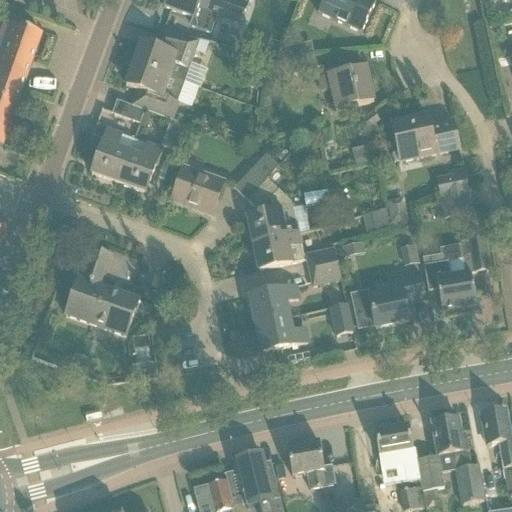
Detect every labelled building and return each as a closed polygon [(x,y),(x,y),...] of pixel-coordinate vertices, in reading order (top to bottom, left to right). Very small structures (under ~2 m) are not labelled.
[(242,26),(248,8),(250,0),(166,0),(163,10),(193,20),(191,28),(209,35),(216,17),(242,26)] [(375,4),(366,0),(324,0),(317,15),(361,35),(375,4)] [(5,24),(0,37),(0,84),(22,92),(41,36),(5,24)] [(183,84),(190,63),(192,64),(199,43),(189,40),(189,41),(159,34),(153,50),(141,45),(134,66),(183,84)] [(267,65),(270,80),(317,71),(314,55),(267,65)] [(176,104),(183,84),(134,66),(126,88),(138,93),(132,109),(142,113),(144,113),(170,123),(171,123),(177,104),(176,104)] [(331,91),(336,113),(373,104),(365,69),(319,79),(322,93),(331,91)] [(22,92),(0,84),(0,147),(2,149),(22,92)] [(139,126),(144,113),(142,113),(132,109),(116,103),(112,116),(139,126)] [(372,114),(362,122),(368,130),(378,122),(372,114)] [(391,126),(396,145),(400,165),(459,152),(453,124),(429,130),(427,118),(391,126)] [(184,127),(171,123),(170,123),(161,148),(175,153),(184,127)] [(91,176),(119,186),(130,155),(129,155),(134,143),(96,129),(93,137),(104,141),(91,176)] [(130,155),(119,186),(145,196),(161,152),(147,147),(143,159),(130,155)] [(366,148),(351,152),(355,166),(369,163),(366,148)] [(299,165),(313,172),(319,160),(305,153),(299,165)] [(234,191),(247,203),(268,181),(266,180),(277,167),(266,157),(255,169),(234,191)] [(171,205),(211,219),(223,184),(183,170),(171,205)] [(435,180),(440,200),(444,220),(472,214),(463,172),(450,174),(450,176),(435,180)] [(247,220),(252,245),(298,235),(296,225),(294,226),(290,204),(278,192),(279,191),(268,181),(247,203),(257,214),(269,201),(277,209),(278,213),(247,220)] [(402,201),(386,204),(390,225),(406,222),(402,201)] [(390,232),(385,210),(362,218),(367,238),(390,232)] [(298,235),(252,245),(259,274),(293,266),(293,265),(303,262),(299,246),(300,246),(298,235)] [(459,245),(462,262),(423,268),(428,294),(438,293),(441,313),(475,308),(472,286),(471,286),(469,276),(489,273),(484,241),(459,245)] [(139,302),(101,289),(111,259),(90,251),(80,281),(78,281),(65,318),(125,340),(135,312),(149,316),(151,310),(137,305),(139,302)] [(306,258),(310,274),(338,268),(335,251),(306,258)] [(338,268),(310,274),(313,289),(342,283),(338,268)] [(366,293),(349,297),(357,332),(374,328),(375,331),(409,324),(405,306),(424,302),(420,282),(418,274),(391,280),(395,295),(368,301),(366,293)] [(326,303),(341,300),(339,288),(323,291),(326,303)] [(250,300),(256,327),(288,320),(285,304),(298,301),(296,289),(250,300)] [(330,312),(336,340),(352,336),(346,308),(330,312)] [(288,320),(256,327),(262,356),(308,346),(305,333),(292,336),(288,320)] [(136,369),(138,384),(154,382),(152,367),(136,369)] [(505,412),(481,416),(485,436),(487,449),(498,447),(508,504),(511,502),(511,444),(510,444),(508,432),(505,412)] [(434,425),(431,425),(434,445),(437,458),(440,477),(441,477),(456,474),(462,508),(485,504),(479,468),(472,470),(469,454),(468,454),(465,436),(460,437),(457,421),(445,423),(442,420),(436,422),(434,425)] [(408,429),(375,435),(378,455),(381,471),(398,468),(403,467),(406,485),(420,483),(420,480),(416,462),(414,451),(412,452),(411,449),(408,429)] [(335,488),(331,468),(323,469),(319,445),(286,451),(292,479),(307,477),(310,493),(326,490),(326,489),(335,488)] [(238,462),(234,462),(239,482),(243,497),(246,511),(259,507),(260,511),(281,511),(276,488),(275,484),(270,464),(263,466),(262,460),(253,462),(252,458),(248,459),(245,457),(239,458),(238,462)] [(440,477),(420,480),(420,483),(422,493),(443,490),(441,477),(440,477)] [(208,491),(194,495),(198,511),(232,511),(230,503),(225,483),(207,488),(208,491)] [(418,491),(399,494),(402,511),(409,511),(421,510),(418,491)] [(345,511),(358,511),(358,503),(344,505),(345,511)]
